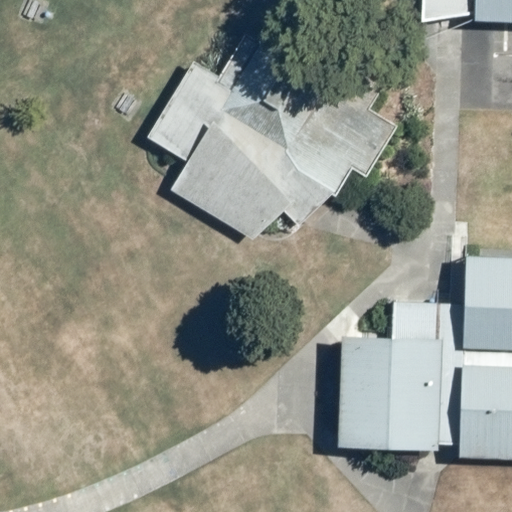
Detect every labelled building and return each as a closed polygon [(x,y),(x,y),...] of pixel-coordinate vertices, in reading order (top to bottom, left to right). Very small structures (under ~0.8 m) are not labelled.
[(473,0),(420,0),(419,22),(473,12),(473,0)] [(511,0),(473,0),(473,12),(472,20),(511,20),(511,0)] [(329,193),(334,196),(350,169),(365,175),(396,124),(370,108),(395,66),(276,2),(256,41),(243,35),(219,75),(194,59),(147,136),(151,138),(186,160),(172,182),(168,189),(252,237),(277,215),(300,224),(316,207),(329,193)] [(511,255),(463,254),(461,301),(459,347),(465,347),(511,349),(511,255)] [(459,347),(461,301),(392,301),(391,336),(438,337),(437,442),(442,442),(457,443),(459,363),(464,362),(465,347),(459,347)] [(438,337),(391,336),(339,333),(336,444),(435,448),(437,442),(438,337)] [(511,349),(465,347),(464,362),(511,364),(511,349)] [(511,364),(464,362),(459,363),(457,443),(457,455),(511,456),(511,364)]
